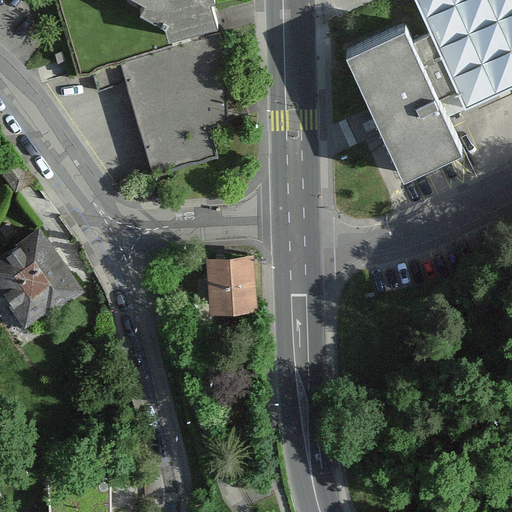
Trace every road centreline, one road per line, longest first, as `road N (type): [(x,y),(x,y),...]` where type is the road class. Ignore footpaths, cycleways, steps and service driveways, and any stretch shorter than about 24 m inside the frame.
road 1 (residential): [(186,511),(117,233)]
road 2 (secondary): [(322,511),(306,441),(297,266)]
road 3 (residential): [(297,266),(360,250),(511,182)]
road 4 (secondary): [(295,209),(284,0)]
road 5 (residential): [(117,233),(0,78)]
road 6 (residential): [(117,233),(295,209)]
